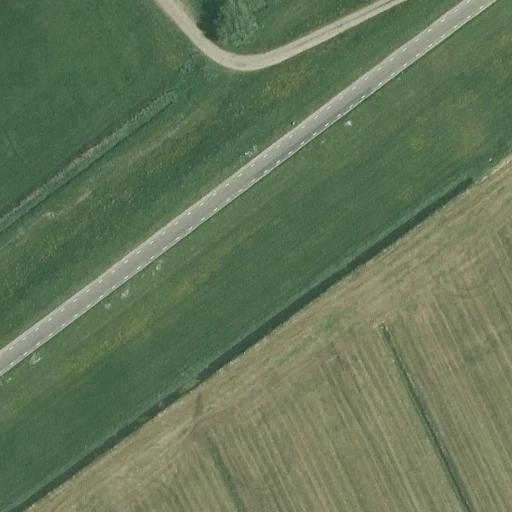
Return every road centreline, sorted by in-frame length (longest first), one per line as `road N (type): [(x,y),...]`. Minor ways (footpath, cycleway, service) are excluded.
road 1 (tertiary): [(0,363),(480,0)]
road 2 (track): [(395,0),(275,56),(244,62),(209,51),(163,0)]
